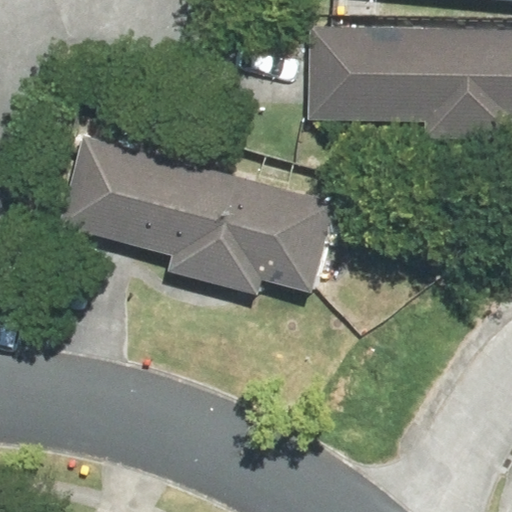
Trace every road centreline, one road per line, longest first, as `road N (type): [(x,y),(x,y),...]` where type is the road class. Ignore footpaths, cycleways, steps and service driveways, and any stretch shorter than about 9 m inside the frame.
road 1 (residential): [(0,390),(141,406),(266,456),(356,511)]
road 2 (residential): [(404,511),(511,363)]
